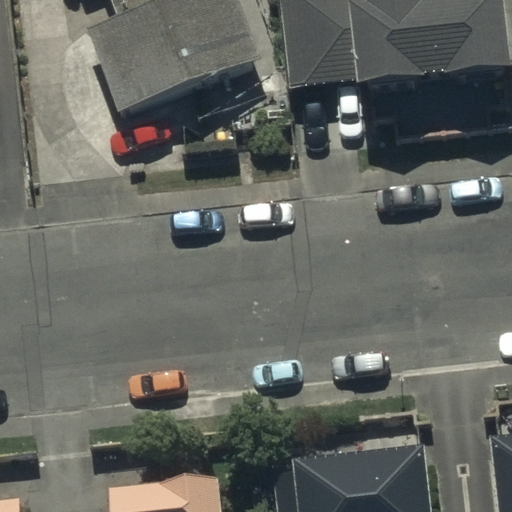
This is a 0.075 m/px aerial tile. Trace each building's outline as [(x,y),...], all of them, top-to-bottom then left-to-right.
[(180,0),(91,36),(124,114),(269,55),(246,0),(180,0)] [(114,0),(121,18),(166,0),(114,0)] [(283,0),(294,97),(511,73),(511,25),(509,0),(283,0)] [(511,511),(511,442),(499,444),(506,511),(511,511)] [(437,511),(432,454),(303,466),(307,511),(437,511)] [(108,511),(228,511),(225,479),(107,493),(108,511)] [(30,511),(29,500),(0,504),(0,511),(30,511)]
